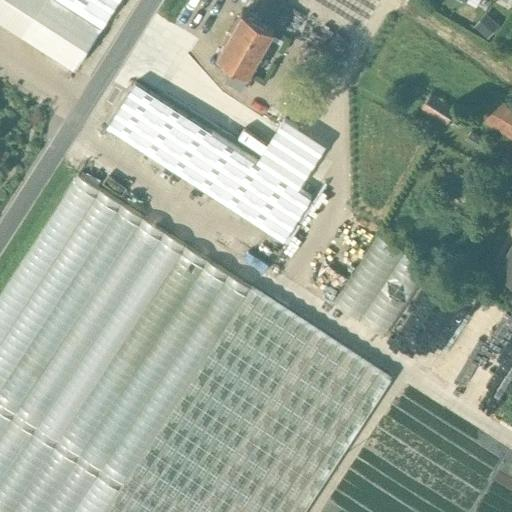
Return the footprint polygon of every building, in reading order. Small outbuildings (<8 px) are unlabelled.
[(0,0),(0,18),(75,67),(106,18),(117,0),(0,0)] [(274,28),(243,10),(217,55),(232,63),(225,75),(242,84),(274,28)] [(242,84),(225,75),(219,85),(236,94),(242,84)] [(312,195),(136,81),(107,125),(283,239),(312,195)] [(455,109),(431,94),(422,107),(447,123),(455,109)] [(511,109),(496,100),(483,121),(511,138),(511,109)] [(306,123),(294,143),(304,149),(316,130),(306,123)] [(511,157),(506,154),(502,163),(511,168),(511,157)] [(78,173),(0,292),(0,511),(102,511),(250,286),(78,173)] [(374,232),(323,199),(279,266),(330,300),(374,232)] [(429,269),(378,235),(334,303),(385,336),(429,269)] [(511,251),(499,274),(511,281),(511,251)] [(250,286),(102,511),(303,511),(391,377),(251,286),(250,286)]
